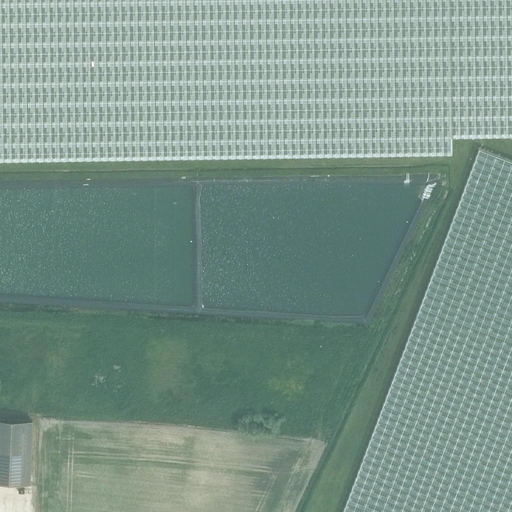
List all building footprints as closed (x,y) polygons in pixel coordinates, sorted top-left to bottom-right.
[(511,0),(0,0),(0,160),(451,152),(451,135),(480,135),(511,134),(511,0)] [(511,511),(511,160),(479,148),(343,511),(511,511)] [(438,178),(431,191),(437,194),(444,182),(438,178)] [(0,362),(45,365),(47,333),(47,330),(0,327),(0,362)] [(0,481),(31,483),(33,422),(0,420),(0,481)]
